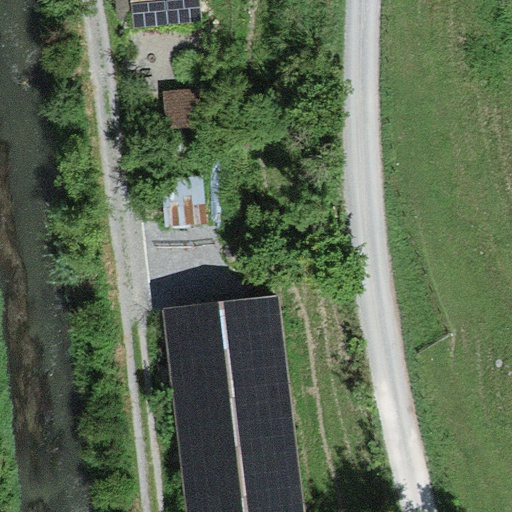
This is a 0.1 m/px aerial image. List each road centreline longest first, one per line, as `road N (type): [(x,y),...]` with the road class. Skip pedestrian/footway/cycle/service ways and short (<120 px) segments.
road 1 (track): [(420,511),(372,277),(356,55),(362,0)]
road 2 (track): [(153,511),(122,216),(85,0)]
